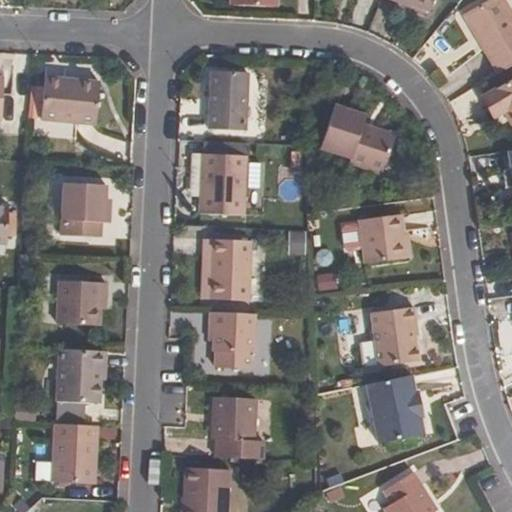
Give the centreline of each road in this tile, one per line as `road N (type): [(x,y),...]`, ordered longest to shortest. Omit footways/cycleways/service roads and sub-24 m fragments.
road 1 (residential): [(511,458),(493,426),(437,120),(393,70),(320,38),(163,33)]
road 2 (residential): [(141,511),(163,33)]
road 3 (residential): [(163,33),(0,30)]
